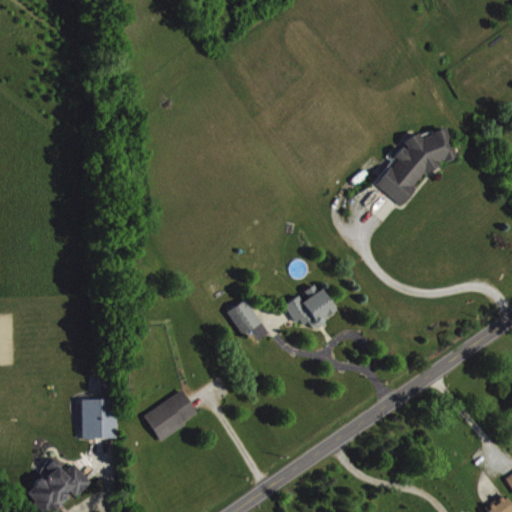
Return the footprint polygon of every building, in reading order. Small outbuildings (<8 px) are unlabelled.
[(406,136),(443,121),(458,159),(422,173),(420,171),(410,184),(412,185),(397,204),(369,182),(406,136)] [(316,288),(314,289),(309,283),(280,304),(291,321),(295,318),(299,323),(303,320),(306,325),(314,327),(321,322),(322,316),(331,309),(316,288)] [(222,310),(241,297),(257,322),(238,334),(222,310)] [(201,414),(185,389),(146,413),(162,439),(201,414)] [(84,398),(85,438),(120,437),(119,397),(84,398)] [(93,481),(76,461),(68,468),(58,456),(47,465),(52,471),(47,476),(43,476),(38,480),(37,485),(29,491),(46,511),(55,505),(57,507),(64,501),(62,499),(69,493),(68,491),(72,488),(77,494),(93,481)] [(491,511),(511,511),(511,500),(506,492),(487,506),(491,511)]
